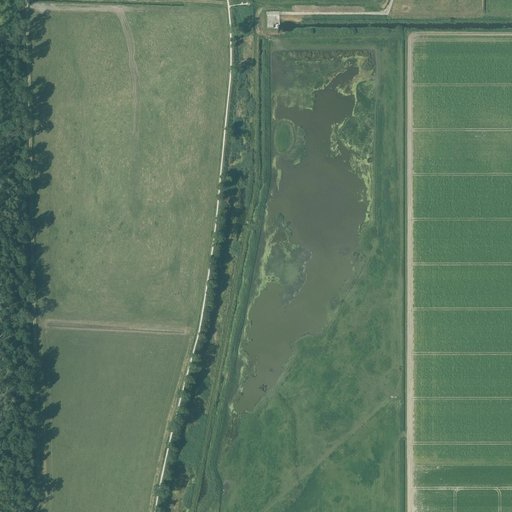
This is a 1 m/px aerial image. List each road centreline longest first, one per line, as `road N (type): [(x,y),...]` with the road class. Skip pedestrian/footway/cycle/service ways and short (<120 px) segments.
road 1 (track): [(256,6),(255,177),(191,511)]
road 2 (track): [(36,511),(27,0)]
road 3 (track): [(391,0),(387,13),(278,13)]
